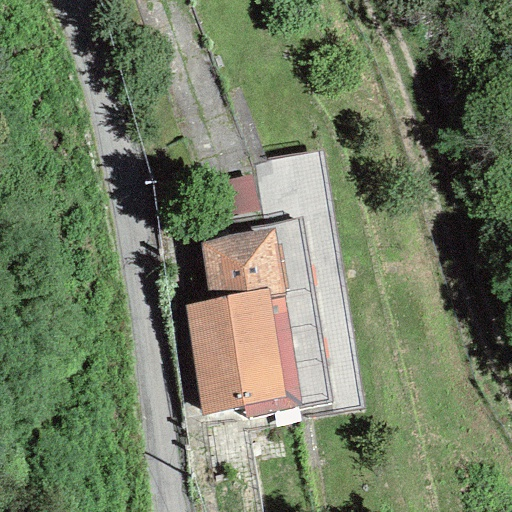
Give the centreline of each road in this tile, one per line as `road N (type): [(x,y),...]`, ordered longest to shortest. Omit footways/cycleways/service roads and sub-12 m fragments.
road 1 (unclassified): [(61,0),(120,237),(173,511)]
road 2 (track): [(366,0),(411,99),(479,309),(511,381)]
